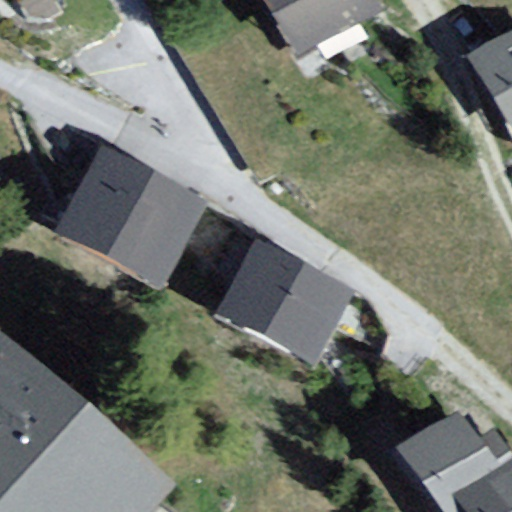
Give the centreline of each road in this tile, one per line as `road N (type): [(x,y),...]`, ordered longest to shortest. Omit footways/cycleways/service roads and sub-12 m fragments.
road 1 (residential): [(511,412),(441,347),(189,156)]
road 2 (residential): [(416,0),(511,224)]
road 3 (residential): [(189,156),(0,75)]
road 4 (residential): [(114,0),(189,156)]
